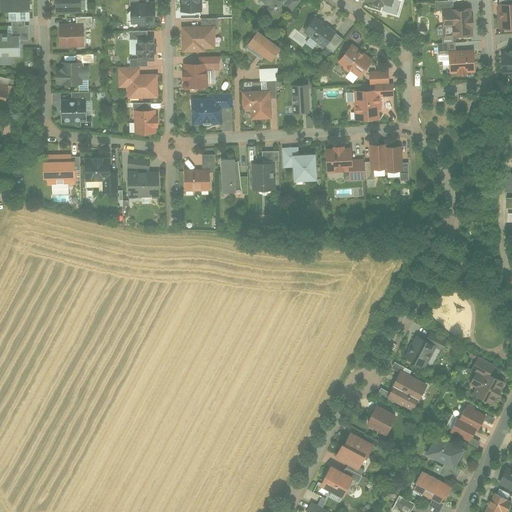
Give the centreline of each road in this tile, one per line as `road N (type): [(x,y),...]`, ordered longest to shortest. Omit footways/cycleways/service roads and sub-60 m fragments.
road 1 (residential): [(283,511),(348,390),(363,384),(451,217),(446,174),(414,128)]
road 2 (residential): [(38,0),(45,122),(60,133),(169,145)]
road 3 (residential): [(169,145),(414,128)]
road 4 (residential): [(412,101),(478,89),(491,73),(486,0)]
road 5 (residential): [(170,0),(169,145)]
road 6 (residential): [(412,101),(407,52),(339,0)]
